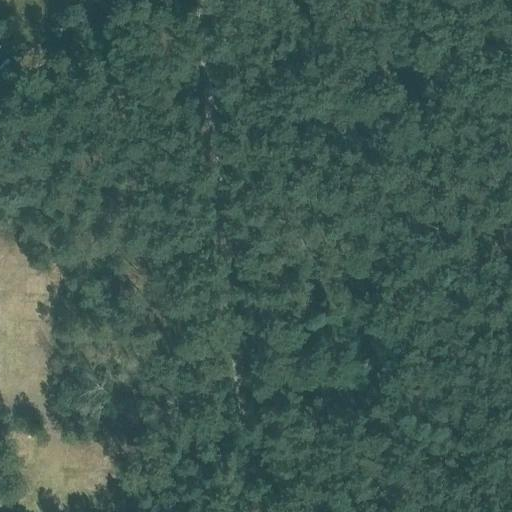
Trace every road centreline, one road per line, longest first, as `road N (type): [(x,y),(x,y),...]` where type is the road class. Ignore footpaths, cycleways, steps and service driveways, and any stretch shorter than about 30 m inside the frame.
road 1 (track): [(229,300),(511,87)]
road 2 (track): [(196,0),(229,300)]
road 3 (track): [(250,511),(229,300)]
